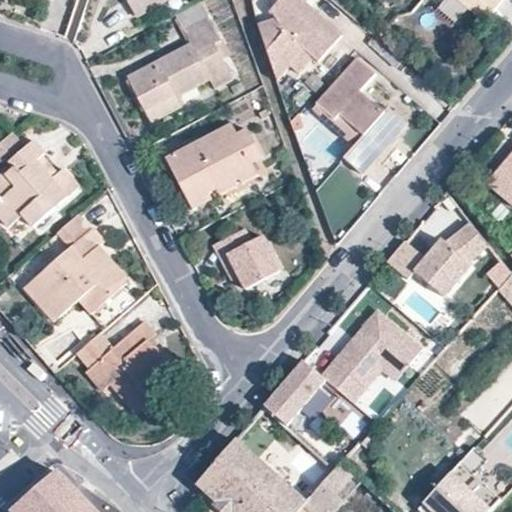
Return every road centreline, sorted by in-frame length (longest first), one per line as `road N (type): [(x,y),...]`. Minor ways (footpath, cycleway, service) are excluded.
road 1 (residential): [(241,391),(511,70)]
road 2 (residential): [(241,391),(88,114)]
road 3 (tertiary): [(133,508),(0,370)]
road 4 (residential): [(133,508),(241,391)]
road 5 (residential): [(88,114),(61,53),(0,35)]
